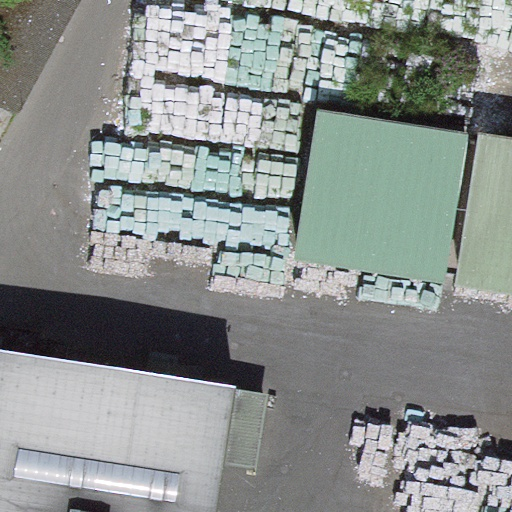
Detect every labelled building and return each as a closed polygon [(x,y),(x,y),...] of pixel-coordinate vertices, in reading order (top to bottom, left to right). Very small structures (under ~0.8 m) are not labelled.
[(0,0),(0,138),(13,112),(21,116),(83,0),(0,0)] [(511,0),(454,0),(511,11),(511,0)] [(311,157),(171,134),(155,232),(403,273),(419,181),(385,175),(395,116),(320,103),(311,157)] [(511,148),(479,143),(458,274),(511,282),(511,148)] [(217,511),(236,388),(0,352),(0,511),(217,511)]
